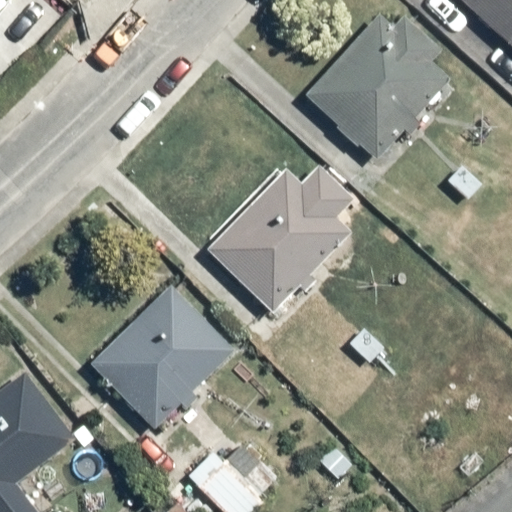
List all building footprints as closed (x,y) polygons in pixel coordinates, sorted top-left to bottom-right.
[(511,0),(463,0),(511,44),(511,0)] [(397,36),(379,18),(312,96),(385,163),(455,85),(439,71),(450,57),(410,21),(397,36)] [(289,172),(213,253),(280,312),(356,238),(342,225),(359,205),(322,172),(311,187),(289,172)] [(241,355),(170,287),(91,364),(165,433),(241,355)] [(82,441),(30,376),(0,396),(0,511),(41,511),(25,487),(82,441)] [(172,486),(184,498),(196,511),(251,511),(265,499),(259,493),(276,476),(231,429),(172,486)]
